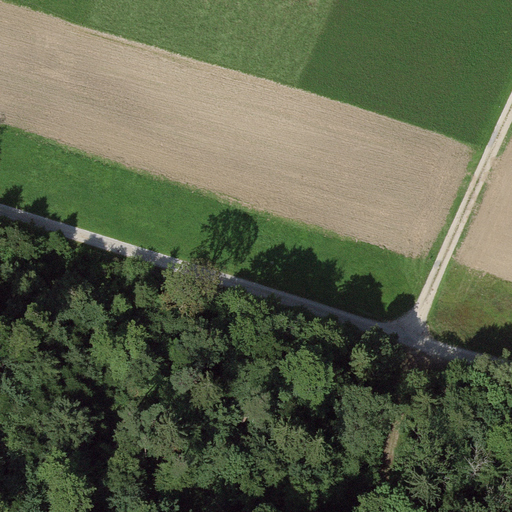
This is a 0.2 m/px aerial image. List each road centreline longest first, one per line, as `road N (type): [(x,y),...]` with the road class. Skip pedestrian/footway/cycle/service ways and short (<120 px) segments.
road 1 (track): [(511,369),(0,212)]
road 2 (track): [(411,341),(511,112)]
road 3 (track): [(411,341),(375,511)]
